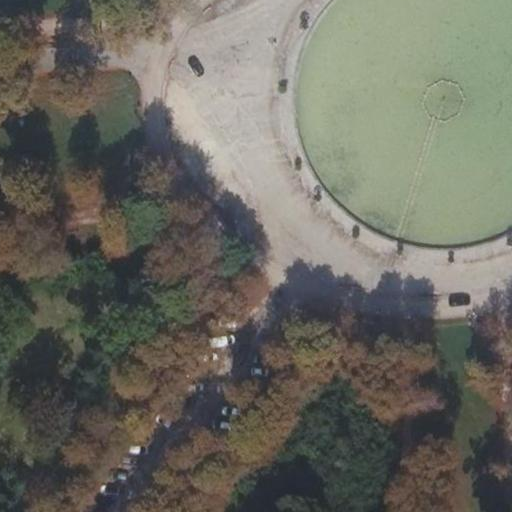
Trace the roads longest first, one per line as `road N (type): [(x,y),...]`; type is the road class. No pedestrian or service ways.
road 1 (unclassified): [(258,30),(242,112),(248,154),(263,193),(305,249),(389,295),(443,301),(511,285)]
road 2 (track): [(263,193),(0,219)]
road 3 (unclassified): [(258,30),(0,61)]
road 4 (track): [(496,291),(508,511)]
road 5 (track): [(401,511),(389,295)]
